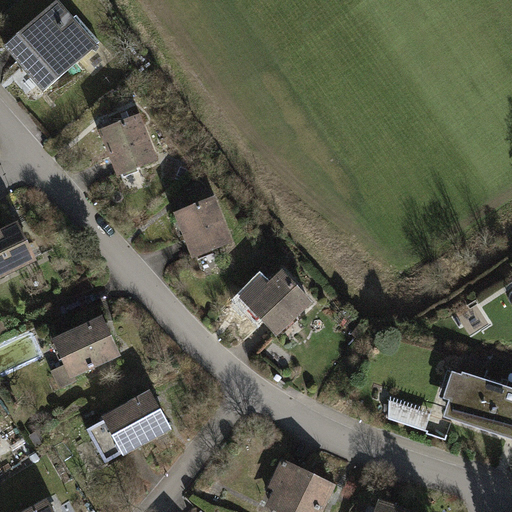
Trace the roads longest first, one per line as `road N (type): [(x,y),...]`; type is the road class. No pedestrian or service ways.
road 1 (residential): [(40,160),(250,394)]
road 2 (residential): [(250,394),(330,439),(492,500)]
road 3 (residential): [(156,511),(250,394)]
